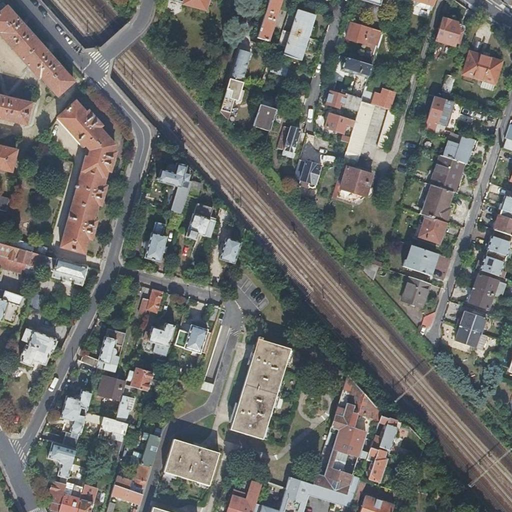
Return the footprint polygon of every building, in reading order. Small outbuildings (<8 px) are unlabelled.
[(176,0),(183,2),(182,3),(204,8),(206,0),(176,0)] [(268,0),(256,37),(267,40),(279,0),(268,0)] [(410,0),(409,3),(431,10),(433,0),(410,0)] [(0,36),(37,79),(39,77),(56,96),(72,81),(2,2),(0,4),(0,36)] [(288,11),(282,29),(308,37),(315,15),(297,9),(295,13),(288,11)] [(450,20),(441,17),(434,39),(453,45),(454,41),(458,42),(461,30),(458,29),(460,23),(450,20)] [(381,31),(350,21),(345,37),(364,43),(365,41),(377,44),(379,39),(381,31)] [(282,29),(278,44),(277,47),(284,49),(282,54),(301,59),(308,37),(282,29)] [(240,49),(237,48),(231,69),(229,77),(232,78),(233,78),(241,81),(243,73),(251,48),(241,45),(240,49)] [(340,54),(333,52),(331,58),(338,61),(340,54)] [(501,62),(469,52),(462,73),(494,83),(501,62)] [(365,63),(340,54),(338,61),(342,62),(340,69),(358,74),(352,95),(361,98),(371,64),(365,63)] [(367,55),(365,63),(371,64),(373,57),(367,55)] [(449,93),(454,77),(446,74),(441,90),(449,93)] [(232,78),(229,77),(219,108),(229,111),(233,98),(240,100),(243,89),(240,88),(242,81),(241,81),(233,78),(232,78)] [(291,85),(289,91),(302,94),(303,89),(291,85)] [(371,103),(388,109),(393,93),(382,89),(380,95),(374,93),(371,103)] [(0,118),(25,125),(30,103),(0,95),(0,118)] [(454,133),(463,105),(447,100),(443,99),(433,96),(426,119),(426,120),(422,132),(433,136),(436,128),(439,129),(454,133)] [(75,101),(56,118),(82,147),(84,145),(88,150),(87,156),(85,155),(59,246),(83,253),(87,239),(90,240),(96,220),(93,219),(97,205),(100,206),(105,185),(103,185),(106,170),(109,171),(114,152),(112,151),(114,144),(99,128),(101,126),(88,111),(86,113),(75,101)] [(357,155),(373,105),(360,101),(345,151),(357,155)] [(259,103),(252,125),(269,131),(276,109),(259,103)] [(229,111),(219,108),(219,110),(227,119),(229,111)] [(387,151),(399,113),(387,110),(376,147),(387,151)] [(333,113),(329,112),(324,127),(345,133),(349,118),(333,113)] [(283,148),(290,127),(283,125),(277,146),(283,148)] [(290,125),(290,127),(283,148),(281,154),(291,156),(299,128),(290,125)] [(313,144),(314,134),(307,133),(305,143),(313,144)] [(443,155),(466,163),(470,150),(473,152),(477,141),(461,136),(458,144),(448,140),(443,155)] [(511,140),(506,138),(503,148),(511,150),(511,140)] [(0,169),(7,171),(12,150),(0,147),(0,169)] [(465,164),(466,163),(443,155),(440,154),(430,184),(449,190),(453,177),(458,179),(463,163),(465,164)] [(305,160),(298,158),(292,180),(297,182),(299,182),(300,179),(305,160)] [(73,162),(60,159),(56,174),(69,177),(73,162)] [(314,163),(305,160),(300,179),(299,182),(308,185),(308,186),(312,187),(313,186),(314,187),(320,166),(314,164),(314,163)] [(185,165),(176,163),(173,172),(160,169),(157,180),(184,188),(188,174),(183,173),(185,165)] [(340,165),(332,194),(337,195),(346,167),(341,165),(340,165)] [(346,167),(337,195),(336,197),(355,202),(365,196),(368,197),(372,194),(370,188),(368,187),(371,175),(346,167)] [(454,192),(458,179),(453,177),(449,190),(452,191),(454,192)] [(200,183),(190,180),(186,195),(196,197),(200,183)] [(430,184),(421,214),(424,215),(443,221),(445,222),(449,208),(447,207),(452,191),(449,190),(430,184)] [(181,211),(186,195),(176,192),(171,208),(181,211)] [(140,194),(138,202),(154,206),(156,199),(140,194)] [(511,197),(506,195),(505,195),(501,204),(502,205),(501,210),(500,209),(498,215),(497,215),(494,224),(496,224),(494,229),(493,229),(488,244),(489,244),(485,256),(484,255),(481,264),(482,265),(481,269),(498,275),(499,271),(500,271),(503,262),(511,237),(511,235),(511,197)] [(204,235),(210,236),(215,220),(208,218),(212,207),(196,203),(192,214),(185,236),(195,238),(197,233),(204,235)] [(170,227),(176,228),(181,214),(175,212),(170,227)] [(443,221),(424,215),(417,236),(438,244),(441,236),(438,235),(443,221)] [(159,261),(165,236),(160,235),(162,229),(154,227),(152,232),(150,232),(143,257),(159,261)] [(45,248),(0,235),(0,267),(35,278),(39,267),(43,255),(45,248)] [(218,258),(233,263),(237,250),(240,242),(225,238),(218,258)] [(428,274),(435,253),(411,245),(406,259),(404,258),(402,265),(428,274)] [(81,285),(86,267),(43,255),(39,267),(52,271),(50,277),(61,280),(62,277),(71,279),(70,282),(81,285)] [(365,262),(363,267),(376,271),(378,265),(365,262)] [(497,280),(477,274),(468,302),(487,309),(497,280)] [(420,306),(428,282),(408,275),(400,299),(420,306)] [(155,312),(162,291),(152,288),(149,299),(146,309),(155,312)] [(12,324),(21,296),(4,291),(1,299),(0,298),(0,320),(1,320),(2,320),(12,324)] [(31,292),(26,306),(34,309),(39,295),(31,292)] [(146,309),(149,299),(142,297),(138,312),(144,314),(146,309)] [(215,322),(219,307),(210,304),(206,319),(215,322)] [(36,327),(42,313),(34,309),(26,306),(21,320),(36,327)] [(466,307),(455,340),(474,347),(486,313),(466,307)] [(148,325),(143,339),(156,343),(155,345),(158,346),(159,344),(168,347),(175,326),(165,323),(163,330),(148,325)] [(178,329),(174,344),(184,347),(184,348),(200,352),(207,329),(191,325),(188,332),(178,329)] [(114,373),(125,332),(107,327),(104,336),(104,335),(97,359),(82,355),(80,360),(98,366),(97,367),(114,373)] [(19,357),(21,358),(19,361),(42,370),(49,353),(51,353),(56,341),(54,341),(54,339),(32,330),(32,331),(25,328),(21,339),(27,342),(25,346),(23,346),(19,357)] [(262,439),(290,348),(261,339),(262,337),(258,336),(230,429),(262,439)] [(498,363),(501,355),(487,351),(484,358),(498,363)] [(146,391),(152,373),(152,372),(135,367),(133,373),(128,371),(126,379),(131,380),(129,385),(129,386),(146,391)] [(375,406),(347,374),(332,419),(341,422),(326,467),(324,476),(315,473),(312,484),(309,494),(351,507),(360,479),(368,454),(369,452),(360,449),(370,417),(379,420),(381,416),(382,412),(377,406),(375,406)] [(125,384),(125,381),(102,375),(97,393),(120,400),(121,396),(125,384)] [(129,386),(129,385),(125,384),(121,396),(126,398),(129,386)] [(86,409),(91,391),(80,388),(77,398),(66,395),(62,406),(78,411),(79,407),(86,409)] [(121,396),(120,400),(114,419),(124,422),(128,409),(131,410),(133,400),(131,399),(127,398),(126,398),(121,396)] [(78,411),(62,406),(59,417),(71,421),(69,430),(68,431),(70,431),(69,433),(65,431),(61,444),(75,448),(79,433),(84,416),(77,414),(78,411)] [(124,422),(114,419),(102,416),(97,437),(110,441),(113,432),(121,434),(120,438),(118,438),(115,449),(120,451),(127,424),(127,423),(124,422)] [(396,421),(381,416),(379,420),(379,422),(386,424),(384,430),(382,429),(379,437),(381,438),(379,447),(389,450),(396,427),(394,426),(396,421)] [(139,464),(149,467),(151,459),(152,459),(159,436),(143,432),(142,437),(147,439),(141,459),(130,456),(129,461),(139,464)] [(218,452),(173,438),(163,471),(209,485),(218,452)] [(57,474),(67,477),(74,453),(50,447),(48,455),(47,457),(57,460),(59,464),(57,474)] [(370,448),(369,452),(368,454),(375,457),(374,462),(371,461),(369,469),(371,470),(368,478),(378,481),(386,460),(383,459),(385,453),(385,452),(370,448)] [(114,485),(141,494),(145,481),(149,467),(139,464),(133,481),(116,476),(114,485)] [(326,467),(318,464),(315,473),(324,476),(326,467)] [(93,476),(86,474),(80,498),(76,511),(89,511),(92,501),(90,501),(87,500),(90,485),(93,476)] [(309,494),(312,484),(289,477),(286,488),(279,511),(255,503),(252,511),(300,511),(307,493),(309,494)] [(58,511),(63,493),(65,483),(53,480),(47,500),(51,501),(49,509),(58,511)] [(225,511),(252,511),(255,503),(262,484),(251,480),(247,495),(233,491),(231,495),(225,511)] [(115,496),(138,504),(138,505),(141,494),(114,485),(109,500),(113,501),(115,496)] [(58,511),(76,511),(80,498),(63,493),(58,511)] [(391,511),(394,505),(365,496),(359,511),(391,511)]
